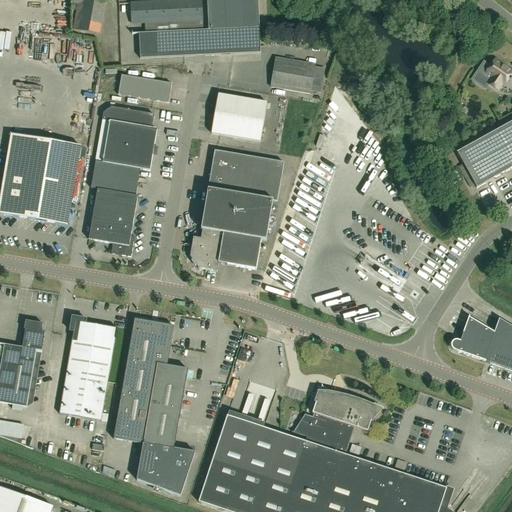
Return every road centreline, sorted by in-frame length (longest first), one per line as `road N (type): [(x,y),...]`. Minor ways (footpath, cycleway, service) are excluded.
road 1 (tertiary): [(411,363),(260,308),(158,289)]
road 2 (unclassified): [(158,289),(194,84)]
road 3 (unknown): [(132,284),(98,461)]
road 4 (unclassified): [(411,363),(480,244),(511,221)]
road 5 (tertiary): [(158,289),(0,261)]
road 6 (unknown): [(404,261),(366,238),(372,210),(396,214),(414,230),(414,248)]
